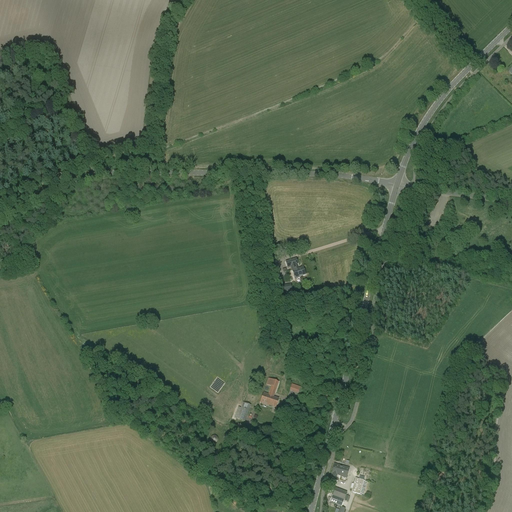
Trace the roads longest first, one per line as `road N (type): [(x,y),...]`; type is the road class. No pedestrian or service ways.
road 1 (tertiary): [(0,217),(96,173),(337,174),(397,184)]
road 2 (track): [(310,469),(228,430),(81,337),(24,251),(0,244)]
road 3 (secondary): [(320,472),(397,184)]
road 4 (secondary): [(397,184),(436,102),(511,25)]
